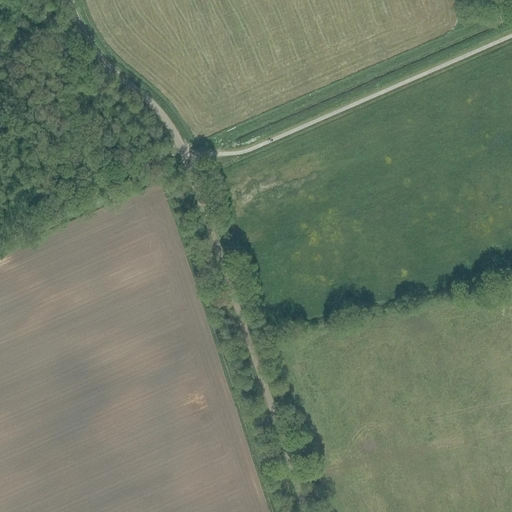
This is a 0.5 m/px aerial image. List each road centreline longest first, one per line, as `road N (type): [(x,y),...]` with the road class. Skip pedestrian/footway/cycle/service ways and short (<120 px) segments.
road 1 (unclassified): [(182,148),(303,511)]
road 2 (unclassified): [(182,148),(157,110),(92,47),(69,0)]
